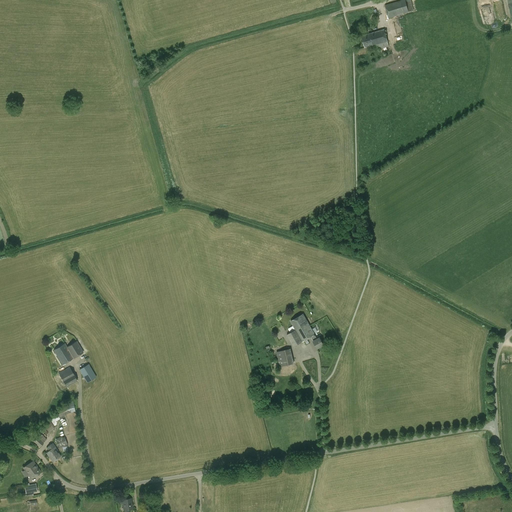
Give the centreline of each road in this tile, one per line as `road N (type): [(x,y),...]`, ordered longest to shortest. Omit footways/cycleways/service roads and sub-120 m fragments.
road 1 (unclassified): [(323,452),(87,490),(54,474)]
road 2 (unclassified): [(495,426),(323,452)]
